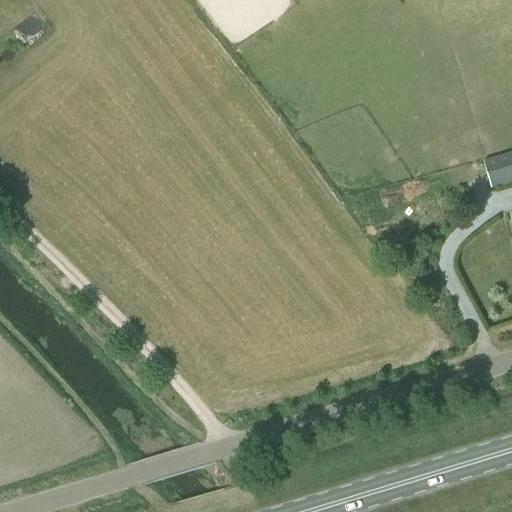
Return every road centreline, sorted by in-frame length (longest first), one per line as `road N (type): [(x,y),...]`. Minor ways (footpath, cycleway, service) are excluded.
road 1 (unclassified): [(18,511),(511,361)]
road 2 (track): [(0,215),(230,446)]
road 3 (primary): [(305,511),(511,449)]
